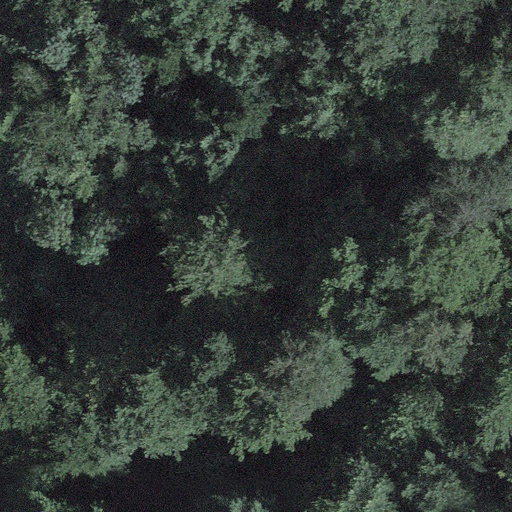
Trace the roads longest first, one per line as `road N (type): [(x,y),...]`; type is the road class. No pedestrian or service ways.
road 1 (unclassified): [(0,215),(124,352),(141,443),(138,511)]
road 2 (unclassified): [(456,511),(487,453),(511,341)]
